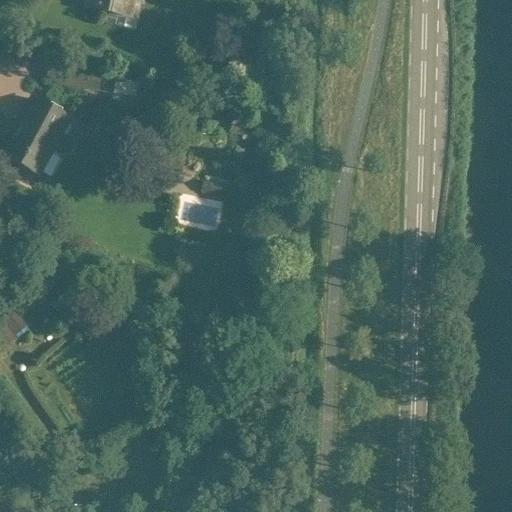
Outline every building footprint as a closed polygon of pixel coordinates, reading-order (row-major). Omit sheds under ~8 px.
[(83,0),(82,8),(109,15),(106,25),(134,31),(141,0),(83,0)] [(49,65),(46,81),(97,92),(100,77),(49,65)] [(193,68),(191,87),(203,89),(206,69),(193,68)] [(111,94),(109,106),(137,111),(139,99),(137,98),(114,94),(111,94)] [(38,176),(68,120),(30,99),(18,122),(21,123),(2,157),(38,176)] [(149,116),(145,133),(161,137),(166,120),(149,116)] [(232,127),(231,135),(243,137),(244,128),(232,127)] [(202,182),(200,193),(222,197),(225,186),(202,182)] [(74,257),(67,273),(91,283),(98,268),(74,257)] [(14,310),(1,320),(14,338),(27,328),(14,310)] [(209,377),(200,383),(213,403),(222,397),(220,394),(236,385),(225,367),(209,377)] [(14,434),(2,440),(10,455),(24,448),(19,439),(17,440),(14,434)]
